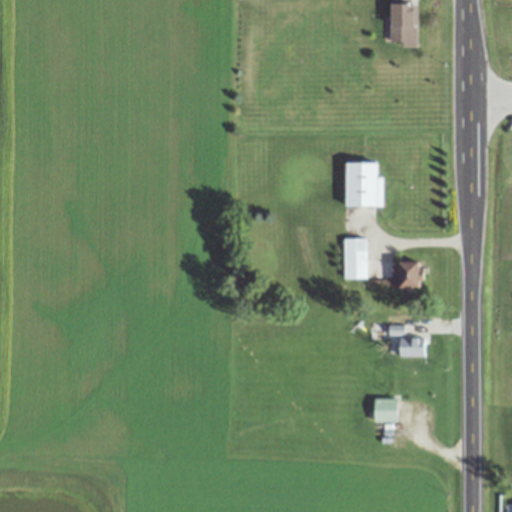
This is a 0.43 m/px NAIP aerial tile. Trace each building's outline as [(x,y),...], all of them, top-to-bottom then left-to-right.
[(417,3),(411,3),(411,0),(389,0),(389,42),(401,42),(401,46),(416,46),(417,3)] [(381,162),(345,162),(345,206),(381,206),(381,162)] [(367,278),(367,238),(343,238),(343,278),(367,278)] [(399,261),(399,288),(419,288),(419,261),(399,261)] [(425,338),(399,338),(399,357),(425,357),(425,338)] [(373,422),(397,422),(397,398),(373,398),(373,422)]
